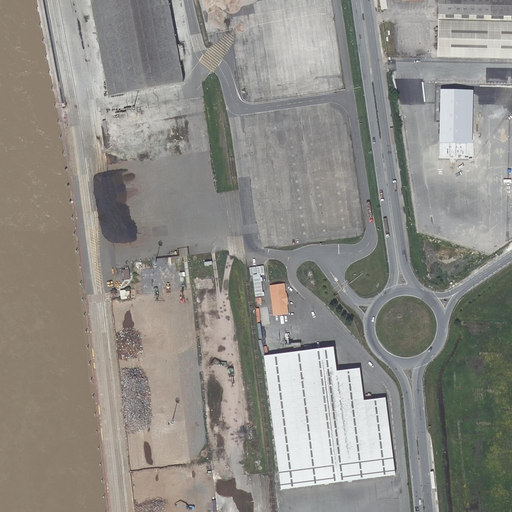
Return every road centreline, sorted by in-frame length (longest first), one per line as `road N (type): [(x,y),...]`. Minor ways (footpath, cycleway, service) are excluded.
road 1 (secondary): [(418,291),(403,256),(366,0)]
road 2 (secondary): [(355,0),(391,243),(389,292)]
road 3 (unknown): [(234,243),(220,307),(236,511)]
road 4 (unknown): [(58,0),(94,260)]
road 5 (unknown): [(94,260),(120,511)]
road 6 (unknown): [(194,28),(211,186),(252,247)]
road 7 (unknown): [(228,86),(252,247)]
road 8 (secondary): [(389,361),(406,390),(418,511)]
road 9 (secondary): [(429,511),(421,361)]
road 10 (unknown): [(432,63),(426,157),(471,188)]
